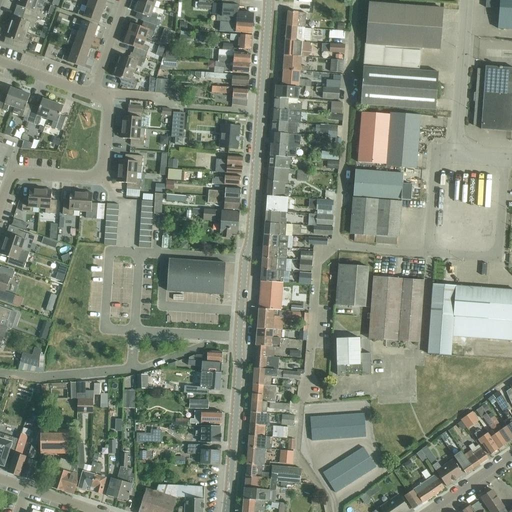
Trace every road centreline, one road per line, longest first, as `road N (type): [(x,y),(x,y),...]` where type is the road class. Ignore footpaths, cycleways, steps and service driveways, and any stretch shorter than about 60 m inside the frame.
road 1 (secondary): [(231,511),(268,0)]
road 2 (residential): [(0,208),(14,175),(100,174),(107,105),(91,94)]
road 3 (unclassified): [(430,250),(494,253),(503,154)]
road 4 (unclassified): [(455,150),(466,0)]
